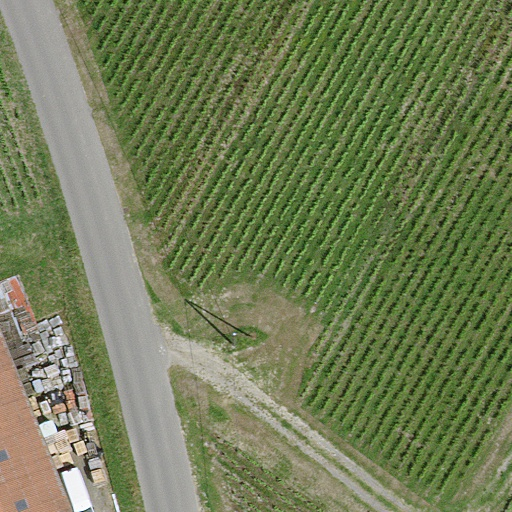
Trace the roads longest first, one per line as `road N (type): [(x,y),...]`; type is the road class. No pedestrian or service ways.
road 1 (tertiary): [(31,0),(101,210),(175,511)]
road 2 (track): [(397,511),(198,359),(163,350),(139,355)]
